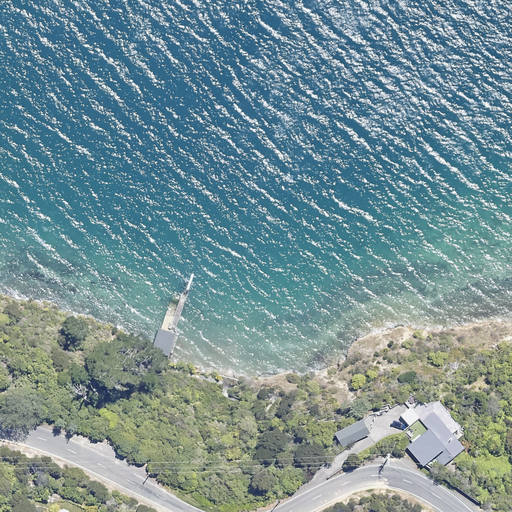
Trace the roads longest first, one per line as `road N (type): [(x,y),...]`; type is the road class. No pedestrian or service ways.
road 1 (tertiary): [(181,511),(67,449),(0,428)]
road 2 (tertiary): [(458,511),(417,484),(375,475),(294,511)]
